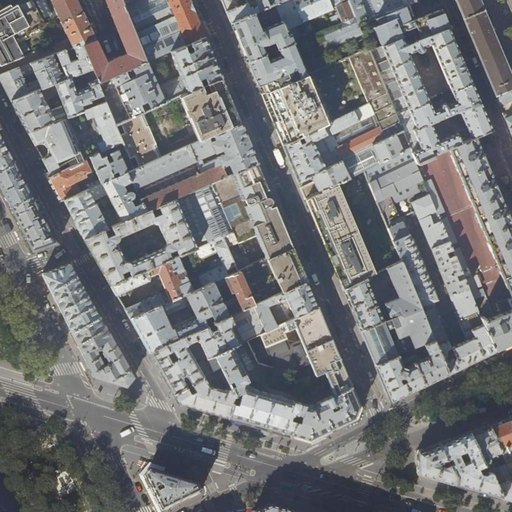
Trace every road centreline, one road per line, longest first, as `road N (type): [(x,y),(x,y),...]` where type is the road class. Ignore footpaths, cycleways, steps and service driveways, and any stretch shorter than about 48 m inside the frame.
road 1 (residential): [(205,0),(381,421)]
road 2 (unknown): [(511,208),(474,123),(443,134),(505,266)]
road 3 (residential): [(170,436),(173,426),(73,249)]
road 4 (tertiary): [(88,413),(17,268)]
road 5 (residential): [(73,249),(0,107)]
road 6 (residential): [(511,354),(381,421)]
road 7 (residential): [(460,32),(511,167)]
road 8 (primary): [(284,470),(422,511)]
